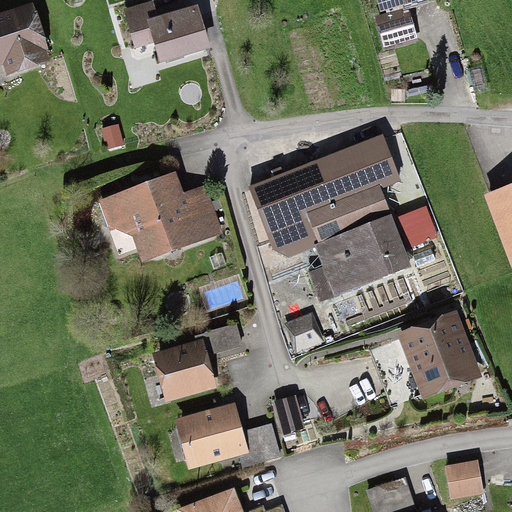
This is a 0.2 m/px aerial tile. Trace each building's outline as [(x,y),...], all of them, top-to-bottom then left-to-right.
[(381,0),(383,8),(412,0),(381,0)] [(152,5),(127,13),(136,45),(157,39),(162,59),(206,46),(195,11),(157,23),(152,5)] [(42,47),(30,11),(0,20),(0,60),(7,58),(10,70),(43,59),(39,48),(42,47)] [(379,20),(386,47),(412,41),(404,13),(379,20)] [(273,247),(288,256),(319,244),(327,266),(309,273),(320,302),(338,294),(339,295),(409,268),(389,217),(381,220),(370,191),(399,180),(383,138),(250,190),(273,247)] [(172,179),(113,201),(122,228),(137,234),(141,247),(156,253),(198,238),(189,212),(193,204),(179,197),(172,179)] [(511,192),(492,200),(511,252),(511,192)] [(404,236),(428,227),(422,210),(398,220),(404,236)] [(453,318),(369,351),(391,407),(475,374),(453,318)] [(301,351),(310,347),(308,342),(317,339),(310,320),(291,327),(301,351)] [(236,325),(206,334),(212,353),(241,345),(236,325)] [(200,346),(158,358),(169,396),(210,385),(200,346)] [(275,403),(283,432),(303,427),(295,398),(275,403)] [(192,463),(239,451),(243,467),(280,456),(272,428),(239,438),(232,410),(181,424),(192,463)] [(452,497),(482,492),(476,462),(447,468),(452,497)] [(396,482),(368,491),(374,511),(401,511),(406,510),(396,482)] [(237,511),(231,495),(185,511),(237,511)]
